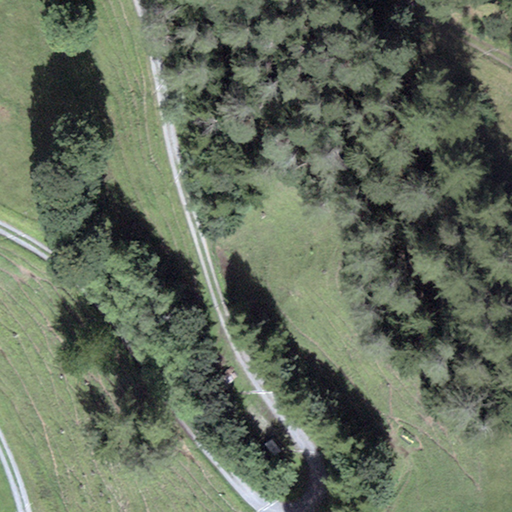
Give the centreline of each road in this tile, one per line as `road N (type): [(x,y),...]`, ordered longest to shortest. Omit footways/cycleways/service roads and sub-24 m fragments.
road 1 (track): [(298,511),(312,507),(323,480),(320,459),(313,441),(264,392),(217,272),(173,139),(148,0)]
road 2 (track): [(0,226),(62,255),(102,290),(211,454),(264,508),(278,511)]
road 3 (track): [(396,0),(511,64)]
